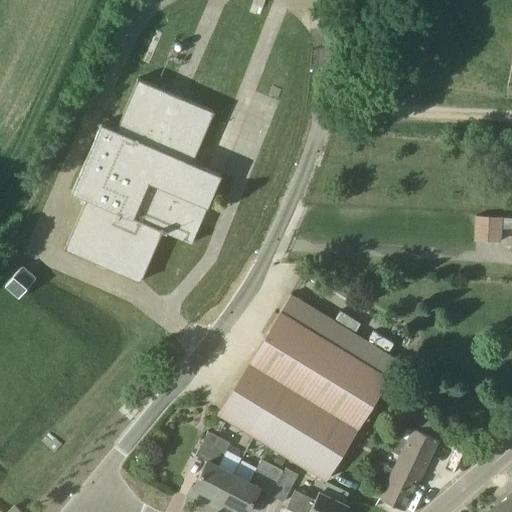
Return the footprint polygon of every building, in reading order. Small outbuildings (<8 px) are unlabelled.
[(86,197),(66,246),(65,246),(64,248),(141,281),(142,279),(141,279),(162,230),(165,232),(166,232),(192,243),(201,222),(195,220),(202,204),(208,206),(221,174),(192,161),(213,112),(213,113),(214,111),(137,78),(136,80),(137,80),(116,129),(101,122),(72,191),(86,197)] [(501,243),(501,217),(477,217),(477,242),(501,243)] [(19,298),(36,278),(22,266),(5,286),(19,298)] [(400,361),(340,323),(291,294),(218,412),(327,480),(400,361)] [(398,463),(421,475),(438,439),(436,438),(415,427),(409,439),(399,435),(392,450),(402,455),(398,463)] [(220,500),(234,474),(219,466),(231,443),(208,431),(195,455),(207,462),(194,486),(220,500)] [(287,456),(279,452),(274,461),(282,466),(287,456)] [(234,474),(220,500),(243,511),(247,511),(259,489),(273,495),(285,471),(261,458),(249,481),(234,474)] [(421,475),(398,463),(395,469),(374,459),(366,477),(386,487),(381,499),(404,510),(421,475)] [(284,503),(296,477),(285,471),(273,495),(272,496),(284,503)] [(345,511),(349,505),(344,503),(349,493),(327,482),(322,492),(319,491),(316,499),(295,489),(287,508),(296,511),(345,511)] [(503,511),(511,511),(511,493),(498,504),(503,511)]
